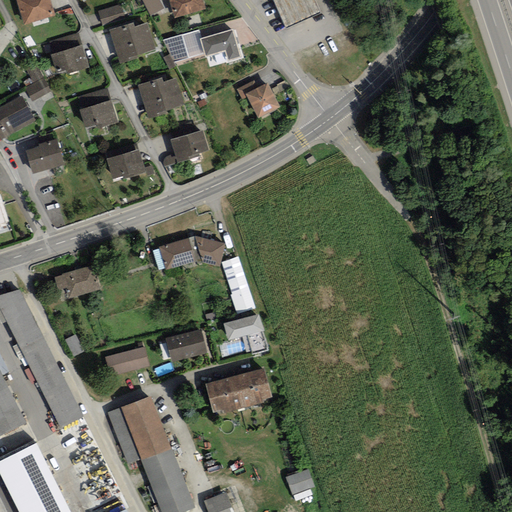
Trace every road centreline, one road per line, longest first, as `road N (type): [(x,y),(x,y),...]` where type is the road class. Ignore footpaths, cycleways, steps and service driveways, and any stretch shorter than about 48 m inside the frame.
road 1 (track): [(490,511),(414,236),(328,120)]
road 2 (tertiary): [(328,120),(204,192),(0,262)]
road 3 (tertiary): [(438,0),(399,52),(328,120)]
road 4 (track): [(358,161),(511,117)]
road 5 (residential): [(328,120),(239,0)]
